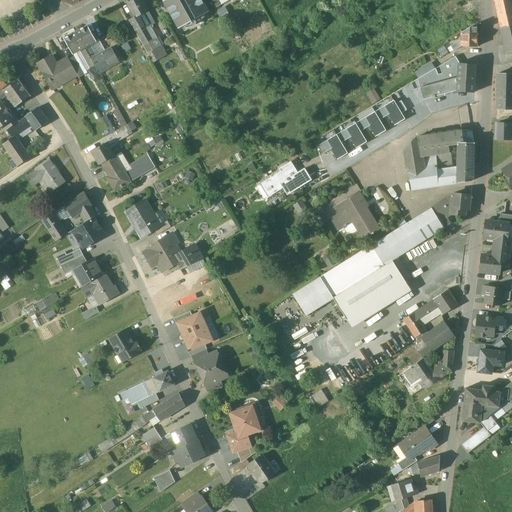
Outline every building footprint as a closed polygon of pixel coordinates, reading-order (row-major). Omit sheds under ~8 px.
[(141,0),(133,0),(127,4),(134,17),(134,18),(138,16),(148,11),(141,0)] [(202,0),(164,0),(163,1),(178,29),(209,12),(202,0)] [(210,0),(215,8),(222,5),(219,0),(210,0)] [(494,0),(498,17),(511,13),(511,6),(510,0),(494,0)] [(148,11),(138,16),(144,26),(145,28),(154,23),(148,11)] [(511,13),(498,17),(501,28),(511,25),(511,13)] [(138,16),(134,18),(134,17),(129,20),(135,31),(144,26),(138,16)] [(478,23),(461,32),(478,32),(478,23)] [(511,25),(501,28),(506,53),(511,51),(511,25)] [(88,26),(76,32),(85,48),(89,46),(96,41),(88,26)] [(145,28),(144,26),(135,31),(143,45),(152,40),(149,33),(148,34),(145,28)] [(76,32),(64,39),(73,58),(80,54),(81,53),(80,51),(85,48),(76,32)] [(478,32),(461,32),(461,39),(461,41),(462,41),(462,46),(478,46),(478,32)] [(152,40),(143,45),(148,54),(161,47),(161,46),(162,43),(160,40),(157,39),(156,38),(152,40)] [(461,39),(450,45),(453,51),(462,46),(462,41),(461,41),(461,39)] [(99,40),(96,41),(89,46),(90,48),(91,47),(94,53),(96,57),(99,55),(105,52),(99,40)] [(89,46),(85,48),(89,56),(94,53),(91,47),(90,48),(89,46)] [(161,47),(148,54),(153,63),(166,56),(161,47)] [(181,47),(175,51),(181,63),(188,59),(181,47)] [(89,56),(85,48),(80,51),(81,53),(80,54),(85,63),(91,59),(89,56)] [(119,62),(112,48),(105,52),(99,55),(106,69),(119,62)] [(96,57),(91,59),(94,66),(99,73),(106,69),(99,55),(96,57)] [(57,64),(52,56),(48,58),(53,66),(57,64)] [(418,79),(419,85),(421,89),(423,99),(432,97),(432,98),(435,97),(435,96),(456,90),(458,63),(459,63),(455,57),(435,69),(430,72),(418,79)] [(57,64),(53,66),(48,58),(38,64),(48,81),(49,81),(50,83),(51,82),(53,85),(59,82),(60,85),(77,75),(68,59),(68,58),(57,64)] [(73,58),(68,59),(77,75),(80,74),(76,67),(79,66),(73,58)] [(79,66),(76,67),(80,74),(94,66),(91,59),(85,63),(79,66)] [(431,62),(414,72),(418,79),(430,72),(435,69),(431,62)] [(459,63),(458,63),(456,90),(456,91),(473,92),(476,64),(459,63)] [(511,73),(498,73),(498,88),(497,102),(497,109),(511,109),(511,73)] [(100,76),(94,79),(97,84),(102,81),(100,76)] [(18,79),(0,92),(0,98),(5,95),(5,94),(6,93),(16,106),(30,95),(18,79)] [(374,88),(367,92),(373,103),(380,99),(374,88)] [(395,125),(405,119),(401,112),(396,103),(394,100),(375,112),(380,120),(388,115),(395,125)] [(396,103),(401,112),(406,109),(401,100),(396,103)] [(38,107),(25,116),(26,117),(31,124),(35,130),(48,121),(38,107)] [(5,108),(0,111),(0,127),(2,125),(6,130),(18,122),(14,116),(12,118),(5,108)] [(376,137),(386,131),(380,120),(375,112),(356,123),(361,131),(369,126),(376,137)] [(14,136),(19,132),(31,124),(26,117),(14,126),(7,131),(12,138),(14,136)] [(356,148),(367,142),(361,131),(356,123),(337,134),(341,143),(350,138),(356,148)] [(511,123),(496,123),(495,138),(511,139),(511,123)] [(127,125),(112,133),(117,142),(132,133),(131,131),(128,125),(127,125)] [(462,130),(447,132),(448,141),(463,139),(462,130)] [(447,132),(418,136),(421,156),(423,156),(441,153),(442,165),(452,164),(448,141),(447,132)] [(112,133),(104,138),(107,143),(110,148),(118,144),(117,142),(112,133)] [(337,159),(348,153),(341,143),(337,134),(318,146),(322,154),(331,149),(337,159)] [(29,158),(14,136),(12,138),(3,144),(18,166),(29,158)] [(417,137),(404,150),(407,170),(409,169),(409,170),(424,168),(423,156),(421,156),(418,136),(417,137)] [(474,142),(458,142),(457,167),(457,183),(473,180),(474,142)] [(110,148),(107,143),(92,152),(100,165),(101,164),(115,156),(110,148)] [(441,153),(423,156),(424,168),(409,170),(412,190),(439,186),(438,170),(442,169),(442,165),(441,153)] [(115,156),(101,164),(109,176),(106,178),(114,191),(131,182),(125,172),(116,156),(115,156)] [(148,156),(135,164),(136,166),(125,172),(131,182),(143,175),(142,175),(155,168),(148,156)] [(65,182),(49,159),(35,169),(36,171),(27,177),(33,186),(42,180),(51,192),(65,182)] [(511,163),(502,170),(509,181),(510,180),(511,182),(511,163)] [(296,175),(289,164),(280,169),(281,172),(263,183),(268,191),(272,189),(275,193),(283,188),(288,195),(295,190),(294,188),(310,178),(305,169),(296,175)] [(442,169),(438,170),(439,186),(457,183),(457,167),(442,169)] [(263,183),(260,185),(268,197),(275,193),(272,189),(268,191),(263,183)] [(80,213),(91,205),(83,192),(65,205),(73,217),(80,213)] [(359,193),(335,207),(339,214),(339,213),(345,223),(346,223),(357,216),(361,224),(356,227),(363,239),(379,229),(364,204),(366,203),(359,193)] [(453,194),(431,208),(438,218),(445,214),(446,216),(451,213),(450,213),(453,194)] [(470,196),(453,194),(450,213),(451,213),(464,215),(465,209),(468,210),(470,196)] [(161,225),(145,201),(125,212),(133,224),(135,223),(143,237),(154,230),(161,226),(161,225)] [(91,205),(80,213),(86,222),(96,215),(91,205)] [(431,208),(408,221),(371,245),(384,266),(392,261),(444,228),(438,218),(431,208)] [(53,212),(42,220),(56,241),(67,234),(56,217),(53,212)] [(345,223),(339,213),(339,214),(331,218),(339,230),(347,225),(346,223),(345,223)] [(0,214),(0,233),(9,227),(0,214)] [(445,214),(438,218),(444,228),(451,224),(446,216),(445,214)] [(511,215),(505,214),(500,214),(499,222),(509,223),(508,224),(511,224),(511,215)] [(84,248),(104,234),(93,217),(73,231),(84,248)] [(499,222),(485,220),(483,238),(494,239),(493,247),(509,249),(511,240),(507,239),(508,224),(509,223),(499,222)] [(167,221),(161,225),(161,226),(154,230),(157,235),(170,228),(167,221)] [(236,225),(231,229),(234,234),(239,230),(236,225)] [(179,244),(173,233),(168,236),(174,247),(176,246),(179,244)] [(26,240),(22,234),(12,240),(16,246),(26,240)] [(174,247),(168,236),(148,248),(149,249),(144,251),(150,261),(154,258),(162,272),(177,263),(184,259),(180,253),(176,246),(174,247)] [(371,245),(320,277),(333,298),(384,266),(371,245)] [(509,249),(493,247),(492,256),(501,257),(500,265),(507,266),(509,249)] [(197,248),(190,252),(188,248),(180,253),(184,259),(177,263),(181,269),(203,259),(197,248)] [(56,256),(61,266),(83,255),(80,249),(67,255),(66,252),(56,256)] [(492,256),(482,254),(480,271),(499,273),(500,265),(501,257),(492,256)] [(83,255),(61,266),(65,275),(74,270),(74,269),(86,262),(83,255)] [(86,262),(74,269),(74,270),(84,286),(103,275),(93,258),(86,262)] [(313,258),(308,262),(310,265),(312,268),(317,265),(313,258)] [(308,261),(298,268),(305,278),(310,275),(306,268),(310,265),(308,262),(308,261)] [(384,266),(333,298),(346,319),(406,282),(392,261),(384,266)] [(112,286),(105,274),(103,275),(84,286),(81,288),(87,297),(94,293),(100,304),(118,294),(114,286),(112,286)] [(511,279),(510,274),(500,281),(500,287),(503,288),(503,290),(510,291),(510,292),(511,292),(511,279)] [(320,277),(293,295),(306,315),(333,298),(320,277)] [(481,295),(484,280),(478,279),(476,294),(481,295)] [(406,282),(346,319),(352,328),(411,290),(406,282)] [(500,287),(487,286),(485,304),(501,305),(502,299),(503,290),(503,288),(500,287)] [(448,290),(434,299),(439,307),(443,314),(457,305),(448,290)] [(510,291),(503,290),(502,299),(509,300),(510,292),(510,291)] [(51,294),(36,303),(41,311),(56,301),(51,294)] [(434,299),(419,309),(421,313),(424,317),(439,307),(434,299)] [(35,311),(33,306),(26,310),(28,315),(35,311)] [(52,306),(42,312),(47,320),(56,314),(52,306)] [(96,306),(82,313),(85,320),(99,312),(96,306)] [(190,311),(174,318),(176,324),(178,324),(178,323),(193,317),(190,311)] [(414,312),(403,319),(409,327),(411,330),(416,338),(426,331),(419,320),(416,316),(414,312)] [(193,317),(178,323),(178,324),(184,336),(206,327),(200,313),(193,317)] [(500,318),(478,316),(476,335),(485,336),(485,334),(493,335),(494,328),(499,329),(500,318)] [(37,319),(32,321),(36,328),(41,325),(37,319)] [(403,319),(392,327),(397,335),(404,330),(409,327),(403,319)] [(444,322),(421,338),(423,341),(430,350),(453,334),(444,322)] [(206,327),(184,336),(190,349),(190,350),(204,343),(212,340),(206,327)] [(126,329),(109,339),(123,363),(140,353),(139,352),(142,350),(137,341),(134,343),(126,329)] [(411,330),(406,333),(408,337),(405,339),(410,346),(417,340),(416,338),(411,330)] [(500,339),(492,345),(484,344),(484,350),(504,352),(504,353),(508,350),(500,339)] [(423,341),(414,347),(421,357),(430,350),(423,341)] [(204,343),(190,350),(190,349),(188,350),(191,356),(193,355),(205,350),(207,349),(204,343)] [(205,350),(193,355),(196,361),(208,356),(207,355),(205,350)] [(484,350),(481,350),(480,358),(478,358),(477,358),(477,359),(476,360),(476,362),(477,363),(478,363),(479,364),(478,372),(491,373),(492,364),(502,365),(504,353),(504,352),(484,350)] [(208,356),(196,361),(195,361),(200,374),(222,364),(217,351),(207,355),(208,356)] [(117,364),(122,361),(118,354),(113,357),(117,364)] [(423,359),(404,372),(418,391),(437,378),(432,371),(423,359)] [(448,359),(432,371),(437,378),(438,380),(451,371),(453,359),(448,359)] [(222,364),(200,374),(206,386),(207,386),(219,381),(228,377),(222,364)] [(157,376),(154,378),(160,391),(174,384),(168,371),(163,373),(157,376)] [(418,391),(404,372),(397,377),(411,396),(418,391)] [(86,389),(95,385),(90,374),(80,378),(86,389)] [(154,378),(124,392),(128,399),(134,396),(137,402),(138,402),(146,398),(160,391),(154,378)] [(219,381),(207,386),(209,392),(221,386),(219,381)] [(483,390),(466,388),(462,421),(480,422),(500,407),(501,392),(500,392),(493,391),(494,386),(483,385),(483,390)] [(504,388),(500,392),(501,392),(500,407),(510,400),(511,398),(504,388)] [(312,395),(319,406),(329,400),(322,389),(312,395)] [(179,393),(165,402),(171,414),(185,405),(179,393)] [(280,395),(273,402),(281,410),(288,403),(280,395)] [(146,398),(138,402),(141,407),(148,404),(146,398)] [(500,407),(490,415),(495,421),(511,407),(511,402),(510,400),(500,407)] [(165,402),(154,409),(157,415),(161,421),(171,414),(165,402)] [(154,409),(143,416),(144,416),(147,421),(157,415),(154,409)] [(252,409),(242,412),(241,409),(230,413),(237,433),(246,431),(247,434),(262,429),(258,417),(256,418),(252,409)] [(497,424),(495,421),(490,415),(480,422),(484,428),(461,445),(467,453),(490,436),(487,431),(497,424)] [(144,416),(133,424),(134,425),(137,430),(148,423),(147,421),(144,416)] [(189,424),(172,431),(175,439),(179,448),(197,440),(193,431),(192,432),(189,424)] [(134,425),(112,440),(115,444),(137,430),(134,425)] [(155,427),(141,436),(145,442),(159,433),(155,427)] [(425,427),(399,445),(407,457),(409,459),(414,456),(418,453),(419,454),(426,449),(427,451),(437,444),(425,427)] [(175,439),(172,431),(166,436),(169,442),(175,439)] [(237,433),(229,436),(234,451),(251,445),(247,434),(246,431),(237,433)] [(159,433),(146,441),(151,448),(163,440),(159,433)] [(179,448),(175,450),(182,466),(197,459),(197,458),(204,455),(197,440),(179,448)] [(108,442),(99,448),(104,451),(111,446),(108,442)] [(93,458),(89,453),(84,456),(88,461),(93,458)] [(250,464),(248,464),(262,483),(276,473),(262,455),(250,464)] [(82,465),(88,461),(84,456),(78,460),(82,465)] [(407,457),(398,463),(402,471),(417,461),(414,456),(409,459),(407,457)] [(440,456),(417,463),(408,470),(409,475),(419,472),(421,477),(438,471),(440,456)] [(246,459),(237,465),(240,470),(248,464),(250,464),(246,459)] [(170,470),(153,477),(160,492),(175,482),(170,470)] [(410,479),(392,485),(397,499),(397,500),(406,497),(414,495),(412,487),(410,479)] [(197,492),(182,502),(186,507),(200,496),(197,492)] [(186,507),(185,507),(188,511),(209,511),(212,511),(201,496),(200,496),(186,507)] [(406,497),(397,500),(397,499),(394,500),(398,511),(408,505),(406,497)] [(87,500),(73,509),(74,511),(81,511),(91,506),(87,500)] [(112,500),(102,507),(105,511),(108,511),(116,507),(112,500)] [(431,511),(431,500),(416,501),(417,511),(416,511),(431,511)] [(416,501),(401,511),(415,511),(417,511),(416,501)]
